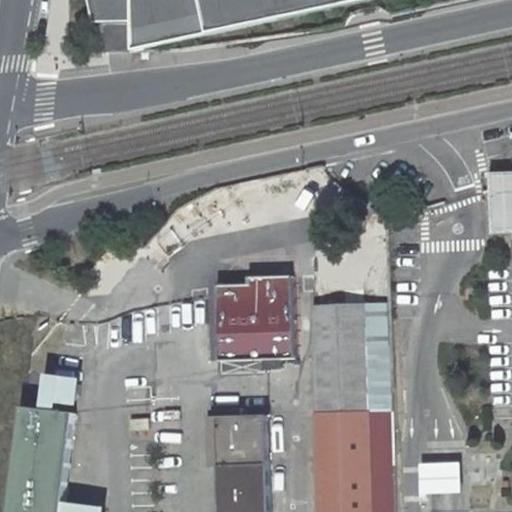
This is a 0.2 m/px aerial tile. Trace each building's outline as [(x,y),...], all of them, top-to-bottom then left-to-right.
[(134,52),(373,0),(89,0),(95,23),(103,23),(133,22),(134,52)] [(103,23),(103,53),(134,52),(133,22),(103,23)] [(511,234),(511,173),(491,174),(493,235),(511,234)] [(266,196),(263,179),(239,184),(243,201),(266,196)] [(222,360),(295,358),(293,288),(220,290),(222,360)] [(397,511),(391,305),(317,307),(322,511),(272,511),(270,416),(219,418),(221,471),(212,471),(213,511),(397,511)] [(50,379),(46,410),(57,411),(58,399),(79,402),(81,383),(50,379)] [(46,410),(25,407),(11,511),(65,511),(66,504),(78,413),(57,411),(46,410)] [(152,415),(134,416),(135,427),(153,426),(152,415)] [(463,493),(462,463),(422,464),(424,494),(463,493)]
